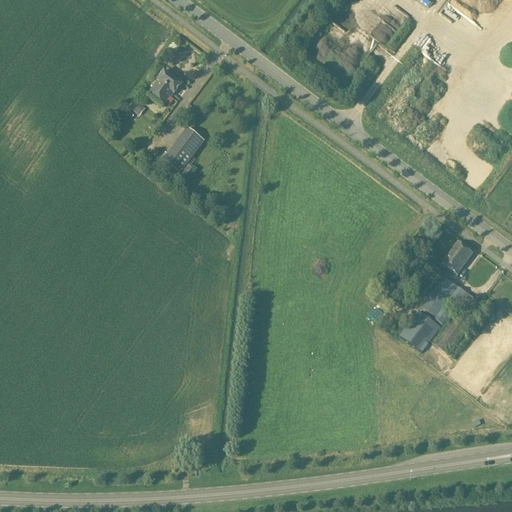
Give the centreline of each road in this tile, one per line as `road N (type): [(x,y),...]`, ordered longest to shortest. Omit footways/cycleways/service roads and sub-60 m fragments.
road 1 (primary): [(511,456),(231,493),(0,499)]
road 2 (unclassified): [(511,251),(175,0)]
